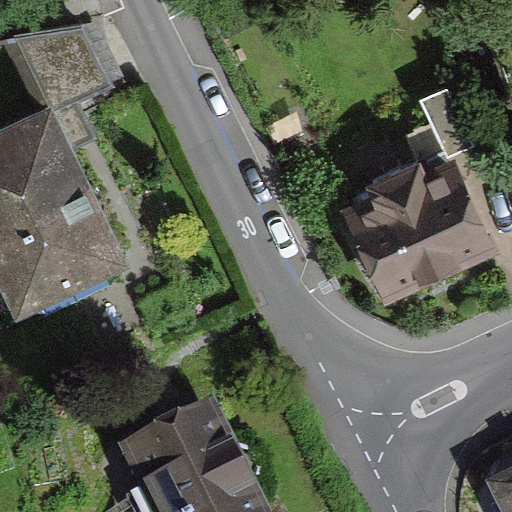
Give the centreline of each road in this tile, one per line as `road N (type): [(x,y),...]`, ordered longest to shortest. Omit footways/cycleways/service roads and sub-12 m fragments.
road 1 (residential): [(142,0),(357,436)]
road 2 (residential): [(357,436),(511,363)]
